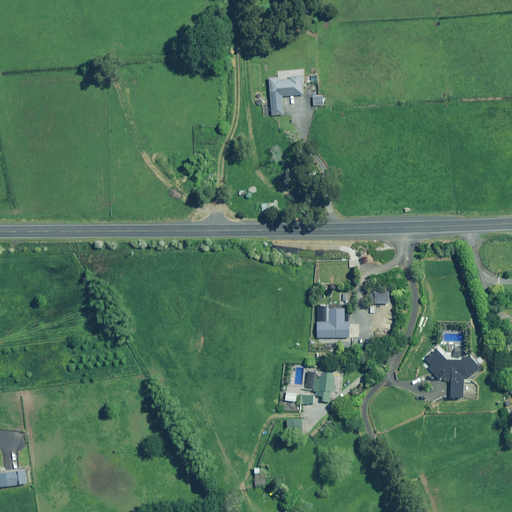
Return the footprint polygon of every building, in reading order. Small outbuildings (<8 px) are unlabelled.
[(303,95),(302,76),(289,77),(289,80),(279,80),(279,78),(269,78),(271,115),(283,115),(282,96),(303,95)] [(323,96),(313,96),(312,105),(323,106),(323,96)] [(278,213),(277,204),(262,204),(262,213),(278,213)] [(375,289),(375,294),(371,294),(371,303),(375,304),(389,304),(389,289),(375,289)] [(344,314),(344,309),(329,309),(329,305),(317,305),(317,338),(348,338),(349,314),(344,314)] [(427,368),(439,380),(441,378),(451,380),(450,398),(462,398),(463,378),(468,378),(480,369),(469,355),(462,361),(446,360),(437,350),(426,360),(431,365),(427,368)] [(315,372),(307,372),(306,389),(313,390),(313,392),(317,392),(316,396),(322,397),(321,402),(329,402),(329,399),(335,399),(335,393),(339,393),(340,377),(333,376),(334,370),(315,369),(315,372)] [(297,402),(297,393),(286,392),(285,400),(297,402)] [(313,404),(313,396),(301,395),(300,404),(313,404)] [(300,418),(287,420),(288,438),(302,436),(300,418)] [(262,468),(254,469),(255,485),(266,485),(265,474),(262,474),(262,468)] [(27,484),(25,471),(0,474),(0,486),(0,488),(27,484)]
